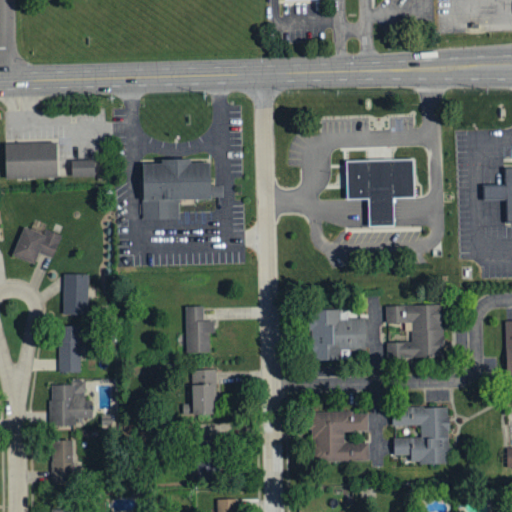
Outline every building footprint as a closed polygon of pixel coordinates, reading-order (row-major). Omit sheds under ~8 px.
[(3,141),(4,176),(56,175),(55,140),(3,141)] [(142,162),(142,217),(177,217),(177,197),(223,196),(222,184),(210,184),(210,160),(189,160),(189,156),(160,156),(160,162),(142,162)] [(344,159),(345,197),(368,196),(369,223),(392,222),(391,195),(413,194),(412,157),(344,159)] [(71,159),(71,175),(95,174),(94,158),(71,159)] [(511,167),(505,167),(505,184),(484,185),(484,197),(506,197),(507,220),(511,219),(511,167)] [(25,223),(12,255),(34,264),(39,252),(53,258),(61,237),(25,223)] [(87,316),(88,275),(63,274),(62,315),(87,316)] [(442,359),(441,306),(385,307),(386,324),(411,324),(411,343),(386,344),(387,360),(442,359)] [(185,354),(209,353),(209,333),(214,333),(213,321),(203,322),(203,307),(185,307),(185,354)] [(365,319),(347,319),(347,311),(311,311),(311,361),(342,361),(341,350),(365,350),(365,319)] [(58,373),(80,373),(80,327),(59,326),(58,373)] [(192,405),(182,405),(182,416),(215,416),(214,370),(191,371),(192,405)] [(50,386),(51,426),(82,426),(82,418),(92,418),(91,401),(85,401),(84,382),(71,382),(71,385),(50,386)] [(449,464),(448,407),(393,409),(393,427),(420,426),(420,438),(393,439),(394,457),(410,456),(410,465),(449,464)] [(368,444),(344,444),(343,432),(368,432),(367,412),(313,413),(314,462),(368,461),(368,444)] [(73,441),(51,442),(52,485),(73,485),(73,441)] [(196,482),(217,483),(218,456),(197,456),(196,482)] [(216,511),(236,511),(237,500),(217,500),(216,511)]
